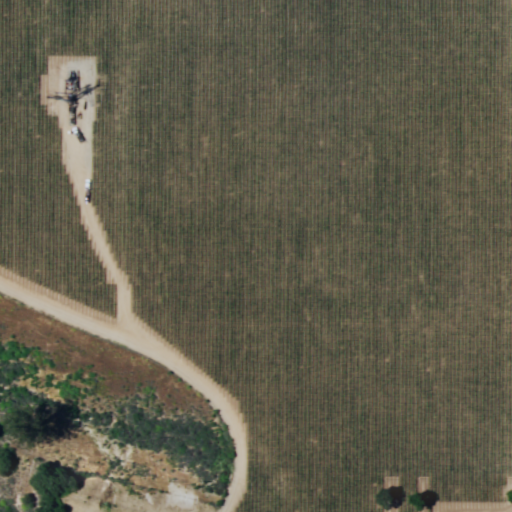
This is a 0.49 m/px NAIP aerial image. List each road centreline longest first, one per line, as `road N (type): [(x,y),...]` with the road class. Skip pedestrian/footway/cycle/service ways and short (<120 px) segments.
road 1 (residential): [(174,355),(92,261),(72,220),(69,174),(103,69)]
road 2 (residential): [(86,321),(174,355),(219,394),(243,457),(224,511)]
